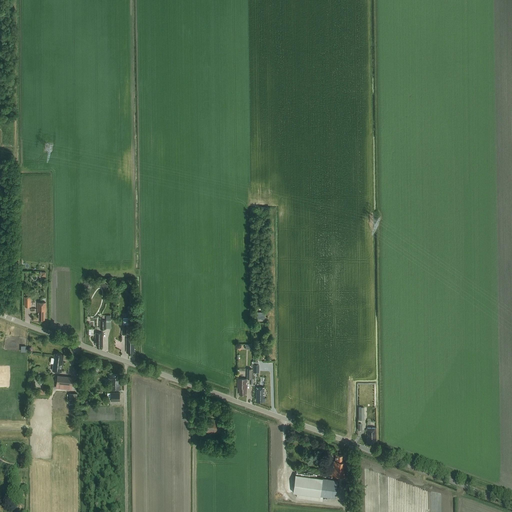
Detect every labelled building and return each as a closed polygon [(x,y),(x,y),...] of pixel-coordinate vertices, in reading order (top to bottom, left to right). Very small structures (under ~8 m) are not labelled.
[(46,312),(46,302),(38,302),(38,306),(38,312),(39,312),(38,319),(45,319),(45,312),(46,312)] [(61,355),(61,354),(57,353),(56,354),(54,354),(54,358),(51,357),(51,363),(53,363),(52,371),(61,372),(63,355),(61,355)] [(111,390),(119,390),(119,375),(117,375),(117,374),(111,374),(111,375),(109,375),(109,379),(111,379),(111,390)] [(57,375),(56,388),(71,389),(73,377),(57,375)] [(247,379),(237,379),(237,388),(239,388),(239,394),(241,394),(241,395),(245,395),(245,394),(247,394),(247,379)] [(264,387),(256,387),(256,399),(257,399),(257,401),(265,401),(265,398),(264,398),(264,387)] [(111,393),(111,401),(119,401),(119,393),(111,393)] [(222,433),(224,423),(218,422),(218,420),(207,419),(205,430),(206,430),(206,432),(214,433),(214,432),(222,433)] [(374,441),(376,441),(376,428),(368,428),(368,441),(370,441),(370,443),(374,443),(374,441)] [(345,477),(347,462),(343,461),(344,455),(336,454),(335,460),(334,460),(333,466),(332,466),(331,475),(345,477)] [(335,498),(338,481),(296,475),(293,492),(297,493),(297,497),(322,500),(323,496),(335,498)]
